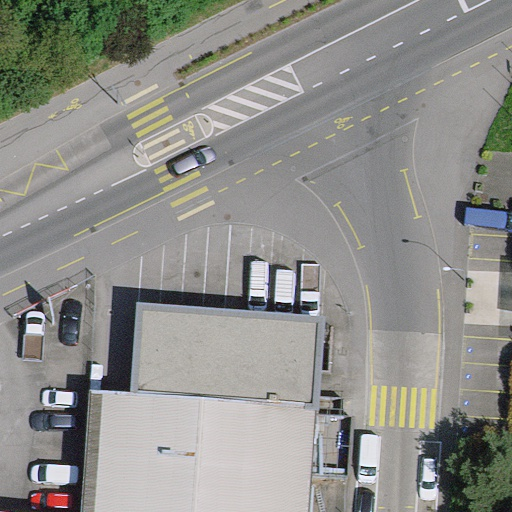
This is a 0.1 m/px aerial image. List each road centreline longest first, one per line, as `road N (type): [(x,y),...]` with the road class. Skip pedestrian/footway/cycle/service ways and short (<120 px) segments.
road 1 (unclassified): [(367,44),(408,278),(399,511)]
road 2 (tertiary): [(0,229),(367,44)]
